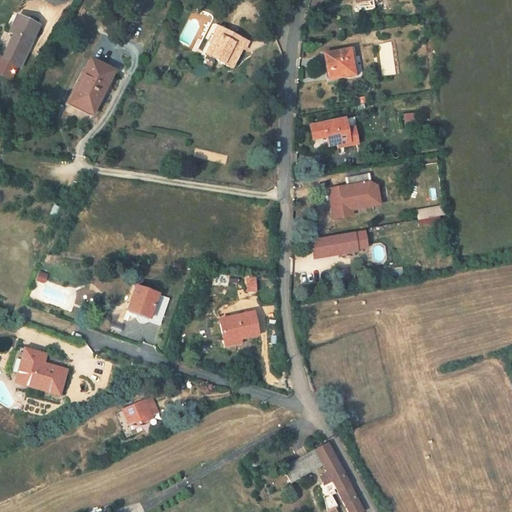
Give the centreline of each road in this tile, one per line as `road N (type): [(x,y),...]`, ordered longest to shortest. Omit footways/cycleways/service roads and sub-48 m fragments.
road 1 (unclassified): [(314,409),(85,331)]
road 2 (residential): [(285,197),(68,166)]
road 3 (unclassified): [(285,197),(289,337),(314,409)]
road 4 (unclassified): [(303,0),(285,197)]
road 5 (unclassified): [(314,409),(376,511)]
